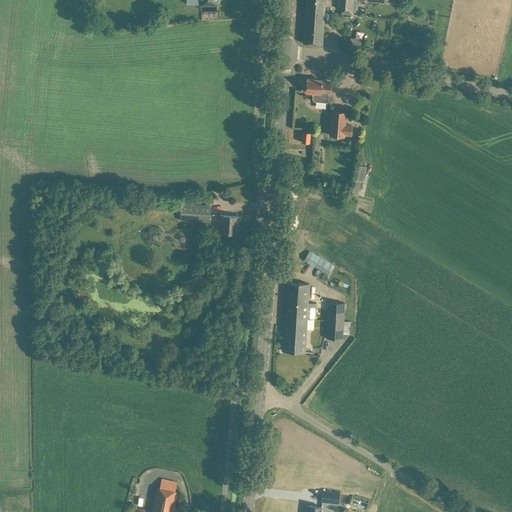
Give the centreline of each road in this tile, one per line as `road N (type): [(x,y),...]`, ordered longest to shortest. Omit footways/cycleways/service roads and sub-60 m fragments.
road 1 (tertiary): [(259,392),(285,50)]
road 2 (unclassified): [(464,511),(259,392)]
road 3 (unclassified): [(511,100),(285,50)]
road 4 (tertiary): [(248,511),(259,392)]
